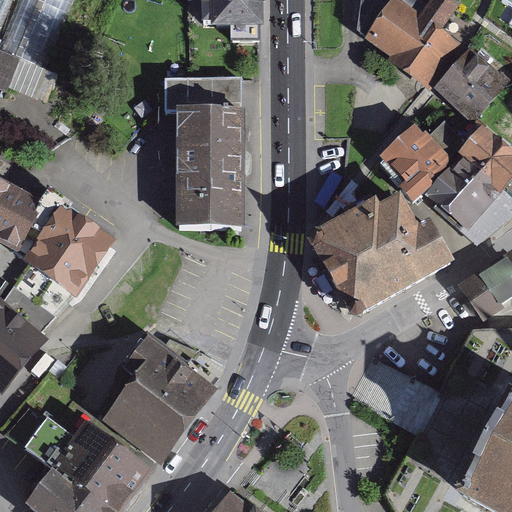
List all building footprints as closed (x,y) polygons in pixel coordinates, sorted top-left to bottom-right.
[(0,0),(0,87),(49,105),(59,75),(53,73),(77,0),(0,0)] [(257,0),(213,0),(213,32),(230,32),(230,48),(258,47),(257,0)] [(367,0),(364,5),(358,38),(398,64),(394,70),(423,89),(451,46),(439,38),(457,12),(440,0),(431,14),(409,0),(367,0)] [(511,13),(511,0),(494,0),(494,1),(511,13)] [(470,59),(439,93),(470,120),(501,86),(470,59)] [(239,120),(179,121),(180,232),(240,231),(239,120)] [(433,132),(401,162),(455,220),(462,214),(478,231),(511,199),(511,158),(493,138),(464,165),(433,132)] [(0,246),(17,255),(32,265),(18,287),(58,314),(68,300),(78,306),(114,252),(66,220),(70,213),(52,202),(45,212),(0,189),(0,246)] [(373,216),(312,250),(353,324),(447,271),(427,235),(416,241),(399,211),(376,223),(373,216)] [(511,264),(461,296),(481,327),(511,307),(511,264)] [(0,391),(1,392),(40,344),(0,311),(0,391)] [(186,434),(212,399),(182,376),(185,371),(150,345),(120,386),(133,395),(186,434)] [(161,468),(186,434),(133,395),(108,429),(161,468)] [(480,472),(464,502),(483,511),(511,511),(511,405),(494,442),(480,472)] [(119,511),(144,480),(86,436),(77,448),(49,427),(27,456),(58,480),(99,511),(119,511)] [(99,511),(58,480),(32,511),(99,511)] [(252,511),(231,495),(216,511),(252,511)]
